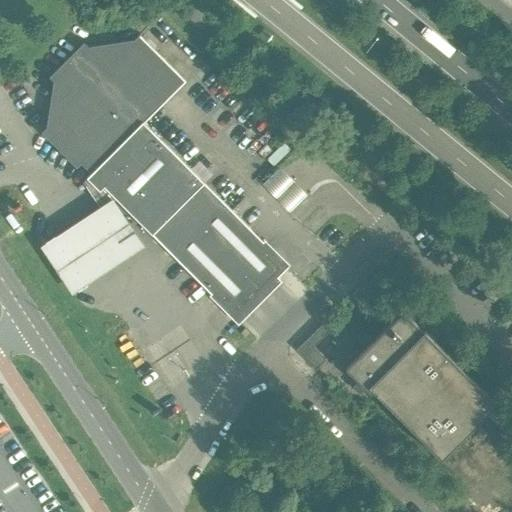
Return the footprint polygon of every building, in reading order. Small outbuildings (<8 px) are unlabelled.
[(288,267),(143,123),(185,81),(139,35),(134,40),(88,47),(83,43),(49,77),(53,81),(46,128),(42,132),(76,167),(80,163),(91,174),(82,181),(100,208),(115,199),(163,246),(174,258),(234,318),(235,319),(256,298),(260,301),(270,291),(266,288),(288,267)] [(73,293),(145,246),(113,197),(41,245),(73,293)] [(376,285),(368,277),(351,294),(359,302),(376,285)] [(495,402),(423,330),(422,331),(401,310),(344,368),(369,393),(372,390),(440,458),(495,402)] [(325,359),(313,346),(328,331),(321,324),(295,349),(315,369),(325,359)]
